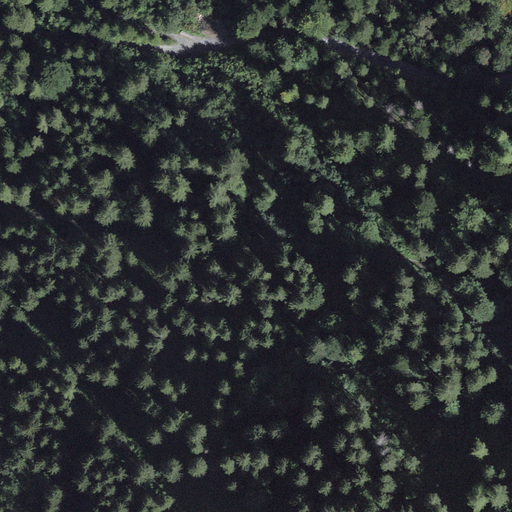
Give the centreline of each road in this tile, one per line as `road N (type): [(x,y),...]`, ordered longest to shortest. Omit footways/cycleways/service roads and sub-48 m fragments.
road 1 (track): [(0,206),(46,213),(179,260),(276,241),(390,253),(511,290)]
road 2 (track): [(511,78),(450,82),(284,33),(164,50),(0,28)]
